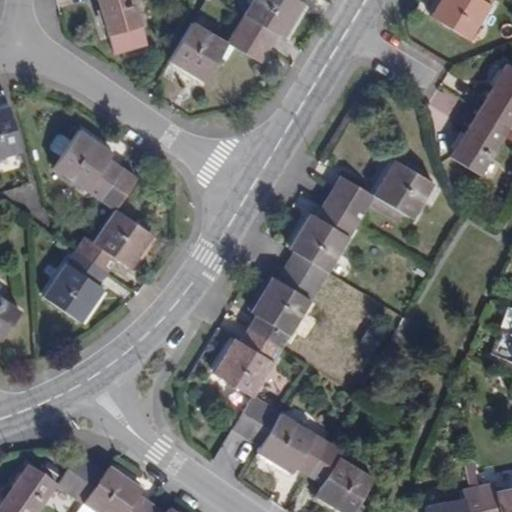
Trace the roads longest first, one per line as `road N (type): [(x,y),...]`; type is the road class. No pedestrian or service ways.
road 1 (residential): [(18,46),(256,186)]
road 2 (unclassified): [(85,397),(157,328),(256,186)]
road 3 (unclassified): [(256,186),(369,0)]
road 4 (residential): [(85,397),(250,511)]
